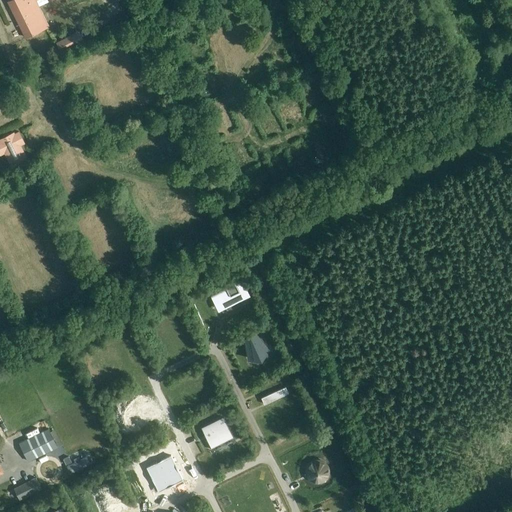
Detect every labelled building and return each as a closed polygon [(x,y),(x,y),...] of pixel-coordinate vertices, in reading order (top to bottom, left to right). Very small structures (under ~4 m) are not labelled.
[(8,0),(7,0),(26,38),(50,26),(37,0),(8,0)] [(443,0),(450,15),(456,12),(450,0),(443,0)] [(173,2),(163,7),(165,12),(176,7),(173,2)] [(206,26),(222,17),(218,10),(202,18),(206,26)] [(257,15),(245,20),(247,25),(259,19),(257,15)] [(463,20),(455,22),(458,35),(467,33),(463,20)] [(55,42),(60,51),(82,40),(78,31),(55,42)] [(191,63),(198,60),(192,43),(185,46),(191,63)] [(93,50),(95,59),(106,56),(104,47),(93,50)] [(475,48),(468,50),(472,64),(478,63),(475,48)] [(276,65),(278,71),(295,66),(293,60),(276,65)] [(57,68),(63,77),(74,70),(68,61),(57,68)] [(202,91),(212,90),(211,71),(201,72),(202,91)] [(141,94),(150,93),(150,86),(140,87),(141,94)] [(98,89),(89,93),(92,99),(101,96),(98,89)] [(296,90),(283,97),(288,106),(301,99),(296,90)] [(124,100),(127,111),(136,109),(133,98),(124,100)] [(322,114),(336,108),(334,103),(320,108),(322,114)] [(55,120),(64,117),(61,108),(53,110),(55,120)] [(105,110),(101,112),(107,123),(111,120),(105,110)] [(271,129),(270,112),(262,112),(263,130),(271,129)] [(62,126),(64,132),(73,128),(70,122),(62,126)] [(150,131),(155,140),(165,135),(161,125),(150,131)] [(335,137),(347,132),(344,126),(333,131),(335,137)] [(11,165),(27,157),(21,145),(25,143),(19,131),(15,132),(14,131),(0,138),(0,152),(1,154),(5,152),(11,165)] [(137,151),(146,146),(141,137),(132,142),(137,151)] [(319,141),(325,156),(331,153),(325,139),(319,141)] [(81,143),(76,144),(80,156),(85,154),(81,143)] [(123,146),(115,150),(119,160),(127,156),(123,146)] [(169,149),(173,160),(182,157),(178,146),(169,149)] [(238,147),(230,152),(238,166),(250,159),(247,154),(244,157),(238,147)] [(298,151),(302,166),(311,163),(306,148),(298,151)] [(92,158),(96,168),(107,163),(103,154),(92,158)] [(286,175),(292,173),(287,158),(281,160),(286,175)] [(56,185),(65,181),(62,173),(52,177),(56,185)] [(182,180),(187,189),(195,185),(191,176),(182,180)] [(10,193),(0,196),(0,201),(3,209),(15,205),(10,193)] [(193,204),(201,201),(199,195),(191,198),(193,204)] [(132,213),(142,208),(137,199),(128,204),(132,213)] [(27,210),(31,218),(39,213),(36,206),(27,210)] [(81,214),(71,218),(74,226),(85,222),(81,214)] [(140,221),(143,229),(152,225),(149,217),(140,221)] [(121,221),(114,222),(115,230),(122,229),(121,221)] [(174,238),(184,235),(181,223),(171,226),(174,238)] [(38,237),(47,233),(43,224),(34,228),(38,237)] [(164,234),(154,236),(156,247),(167,244),(164,234)] [(50,260),(58,255),(50,245),(43,251),(50,260)] [(0,251),(0,261),(11,257),(7,249),(0,251)] [(61,262),(52,266),(54,272),(63,268),(61,262)] [(0,271),(0,274),(3,282),(17,276),(13,266),(0,271)] [(225,286),(210,293),(218,311),(250,296),(242,278),(235,281),(234,279),(224,283),(225,286)] [(62,289),(69,294),(75,286),(68,281),(62,289)] [(43,294),(46,303),(54,300),(51,291),(43,294)] [(256,333),(244,339),(248,359),(261,359),(270,347),(256,333)] [(264,404),(289,393),(286,387),(262,398),(264,404)] [(233,436),(224,417),(202,428),(211,447),(233,436)] [(20,443),(28,460),(57,447),(49,429),(20,443)] [(183,479),(171,455),(147,467),(159,491),(183,479)] [(323,465),(321,465),(320,464),(319,464),(317,464),(316,463),(315,464),(314,464),(312,464),(311,465),(309,466),(308,468),(307,470),(306,472),(306,475),(307,478),(308,481),(310,483),(313,484),(316,485),(319,485),(322,483),(324,482),(326,480),(327,478),(327,475),(327,473),(327,471),(326,468),(324,467),(323,465)] [(36,477),(34,477),(14,488),(20,499),(41,488),(36,477)]
